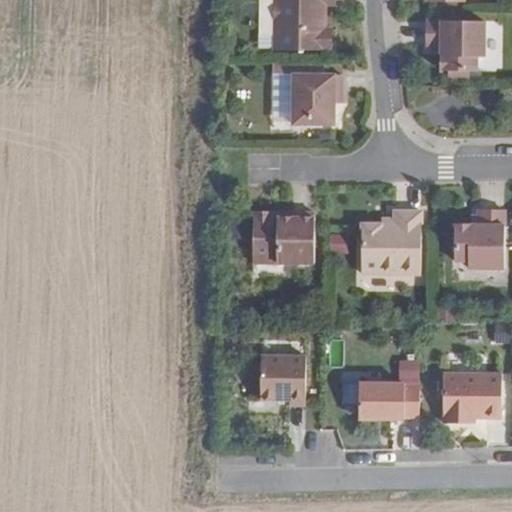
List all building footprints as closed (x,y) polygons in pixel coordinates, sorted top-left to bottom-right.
[(334,0),(274,0),(274,50),(331,50),(332,28),(325,28),(326,11),(322,11),(322,4),(326,5),(335,5),(334,0)] [(477,71),(477,57),(484,57),(485,21),(427,21),(427,47),(432,47),(441,47),(441,54),(441,71),(477,71)] [(342,75),(293,74),(293,124),(334,125),(334,103),(335,91),(342,91),(342,75)] [(455,261),(469,261),(469,268),(505,269),(505,210),(479,210),(478,216),(478,225),(471,225),(455,225),(455,261)] [(272,213),(253,212),(253,263),(314,264),(315,213),(283,213),(283,218),(272,218),(272,213)] [(421,212),(395,212),(395,218),(395,222),(381,222),(381,224),(362,224),(361,274),(421,274),(421,212)] [(306,355),(260,355),(260,402),(289,402),(289,407),(305,407),(306,355)] [(501,417),(502,374),(444,375),(444,424),(464,423),(464,418),(474,418),(501,417)] [(360,384),(360,420),(404,419),(404,417),(419,417),(420,385),(405,385),(405,384),(360,384)]
